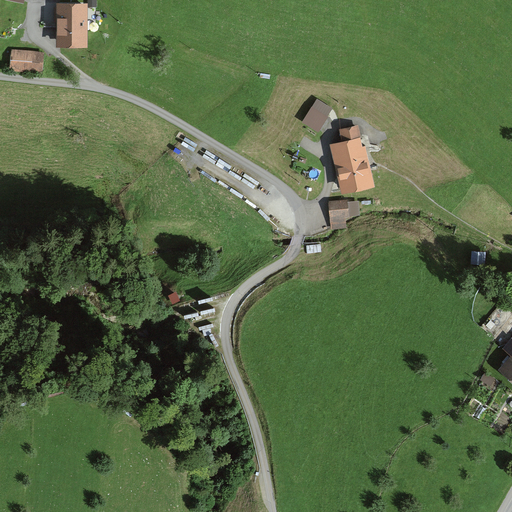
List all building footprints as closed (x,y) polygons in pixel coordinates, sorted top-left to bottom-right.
[(22,0),(0,0),(0,24),(17,28),(22,0)] [(85,7),(58,6),(58,43),(84,43),(85,7)] [(39,55),(10,52),(9,71),(38,73),(39,55)] [(319,135),(334,110),(317,100),(302,125),(319,135)] [(343,143),(333,146),(343,192),(372,185),(363,146),(361,147),(357,129),(340,132),(343,143)] [(348,199),(328,201),(330,229),(346,228),(345,218),(349,218),(349,216),(360,215),(359,200),(348,201),(348,199)] [(511,342),(507,348),(511,351),(511,359),(503,371),(511,378),(511,342)]
